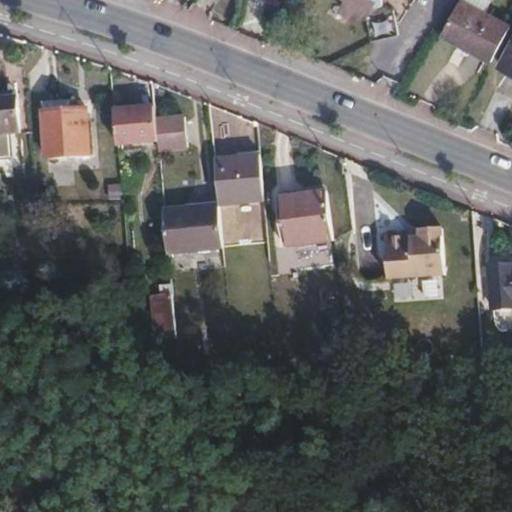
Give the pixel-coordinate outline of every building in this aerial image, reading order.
[(347,0),(341,10),(354,19),(366,0),(347,0)] [(366,0),(354,19),(356,20),(361,13),(365,16),(371,41),(400,35),(394,8),(385,3),(384,0),(366,0)] [(490,0),(461,0),(462,1),(485,14),(492,1),(490,0)] [(444,34),(492,60),(504,38),(510,27),(485,14),(462,1),(444,34)] [(511,45),(502,64),(511,70),(511,45)] [(0,132),(18,131),(17,98),(0,98),(0,132)] [(157,122),(155,107),(114,110),(118,144),(158,141),(157,122)] [(90,155),(87,109),(44,112),(46,157),(90,155)] [(158,141),(159,149),(187,146),(184,119),(157,122),(158,141)] [(265,201),(261,155),(218,158),(221,204),(265,201)] [(334,240),(333,237),(327,193),(278,197),(281,246),(334,240)] [(223,249),(219,206),(165,210),(169,253),(223,249)] [(417,222),(417,224),(417,231),(407,232),(402,226),(388,227),(383,235),(388,273),(445,267),(439,220),(417,222)] [(511,259),(490,262),(494,305),(511,302),(511,259)] [(153,300),(157,347),(178,345),(174,297),(153,300)] [(281,400),(280,388),(260,389),(261,402),(281,400)]
